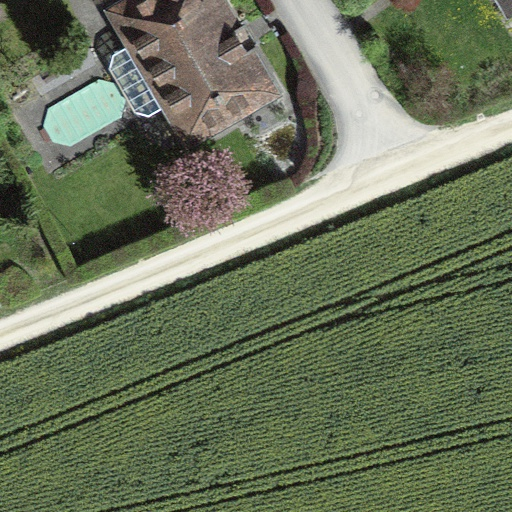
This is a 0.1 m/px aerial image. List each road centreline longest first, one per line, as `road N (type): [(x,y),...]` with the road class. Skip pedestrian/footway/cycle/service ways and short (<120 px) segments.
road 1 (residential): [(0,327),(381,177)]
road 2 (residential): [(381,177),(299,0)]
road 3 (residential): [(381,177),(511,125)]
